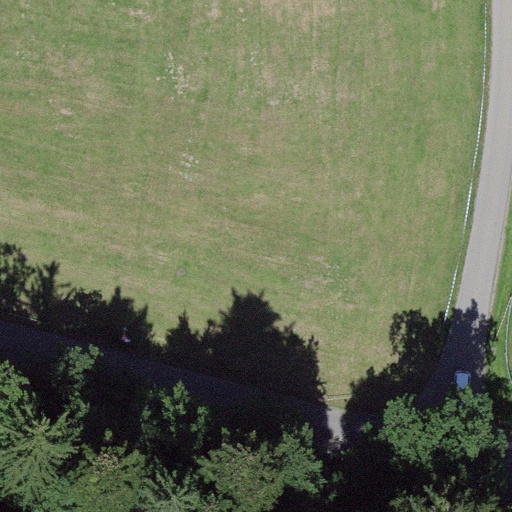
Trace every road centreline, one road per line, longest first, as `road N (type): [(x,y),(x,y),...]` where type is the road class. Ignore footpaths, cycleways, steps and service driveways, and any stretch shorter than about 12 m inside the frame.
road 1 (unclassified): [(0,346),(511,482)]
road 2 (track): [(452,467),(511,110)]
